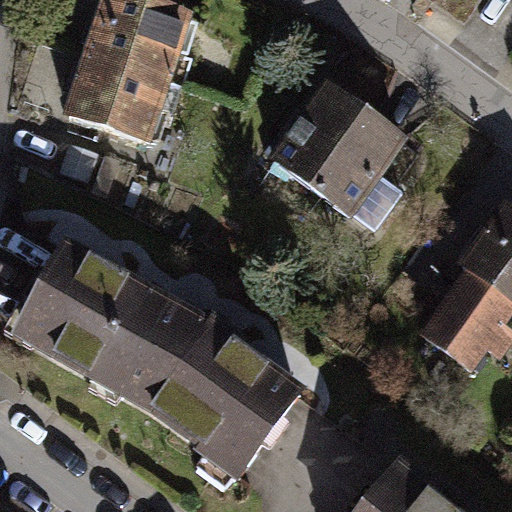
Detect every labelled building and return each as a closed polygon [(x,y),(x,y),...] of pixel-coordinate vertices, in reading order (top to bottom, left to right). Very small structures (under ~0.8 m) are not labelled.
[(191,39),(108,13),(86,75),(169,102),(191,39)] [(169,102),(86,75),(65,134),(153,166),(169,102)] [(353,237),(404,166),(311,98),(259,169),(353,237)] [(511,213),(499,204),(449,274),(457,280),(413,341),(466,379),(483,354),(497,364),(511,342),(511,340),(502,333),(511,318),(511,213)] [(254,495),(307,411),(61,258),(9,342),(254,495)] [(433,511),(394,484),(373,511),(433,511)]
